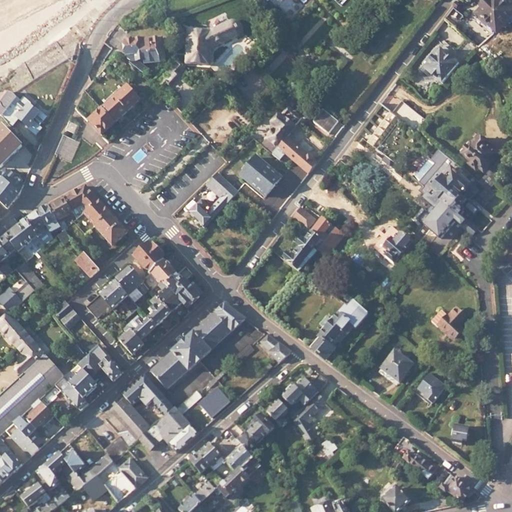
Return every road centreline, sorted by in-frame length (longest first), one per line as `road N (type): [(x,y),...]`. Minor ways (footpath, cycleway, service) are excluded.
road 1 (residential): [(451,0),(225,288)]
road 2 (residential): [(302,352),(509,508)]
road 3 (residential): [(120,511),(302,352)]
road 4 (residential): [(33,200),(103,24),(132,0)]
road 5 (residential): [(136,370),(79,298),(158,221)]
road 6 (residential): [(136,370),(0,493)]
road 7 (residential): [(33,200),(100,167),(158,221)]
road 8 (residential): [(225,288),(136,370)]
